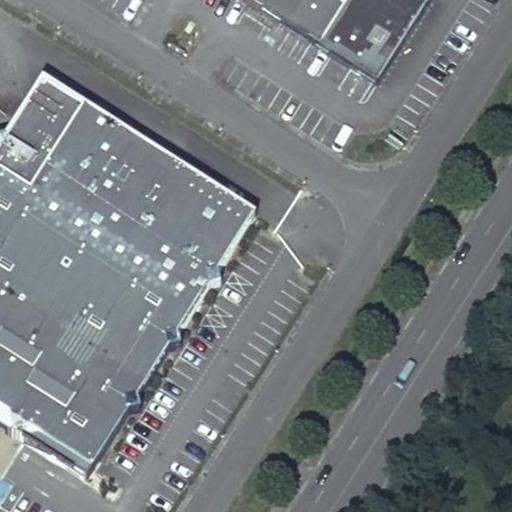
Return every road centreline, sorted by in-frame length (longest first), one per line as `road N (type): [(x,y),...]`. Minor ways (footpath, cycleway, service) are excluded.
road 1 (unclassified): [(395,216),(42,0)]
road 2 (primary): [(511,185),(306,511)]
road 3 (unclassified): [(204,511),(395,216)]
road 4 (primary): [(347,511),(511,251)]
road 5 (unclassified): [(395,216),(511,29)]
